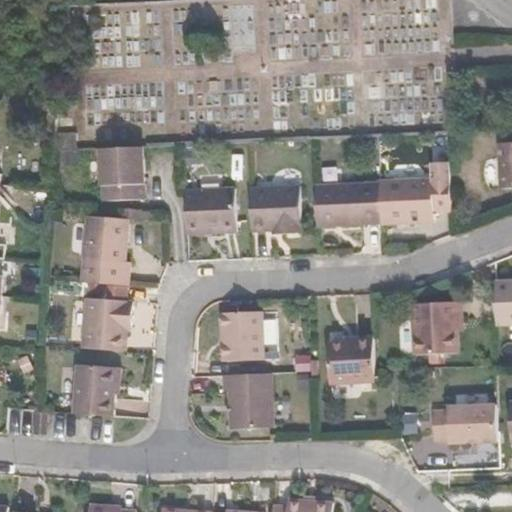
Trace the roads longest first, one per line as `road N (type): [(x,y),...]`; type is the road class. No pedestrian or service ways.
road 1 (residential): [(511,232),(390,278),(231,285),(192,296),(175,325),(166,459)]
road 2 (residential): [(166,459),(358,459),(420,511)]
road 3 (residential): [(0,450),(166,459)]
